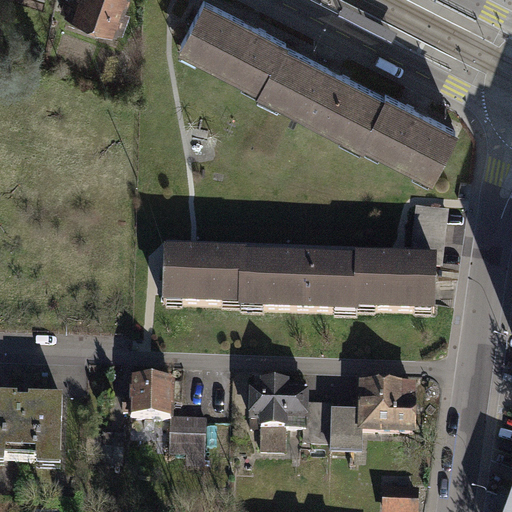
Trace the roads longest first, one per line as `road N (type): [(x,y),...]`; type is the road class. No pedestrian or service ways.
road 1 (residential): [(0,351),(474,380)]
road 2 (secondary): [(285,0),(507,107)]
road 3 (tertiary): [(510,114),(490,197),(492,248)]
road 4 (tertiary): [(474,380),(492,248)]
road 5 (tertiary): [(452,511),(474,380)]
